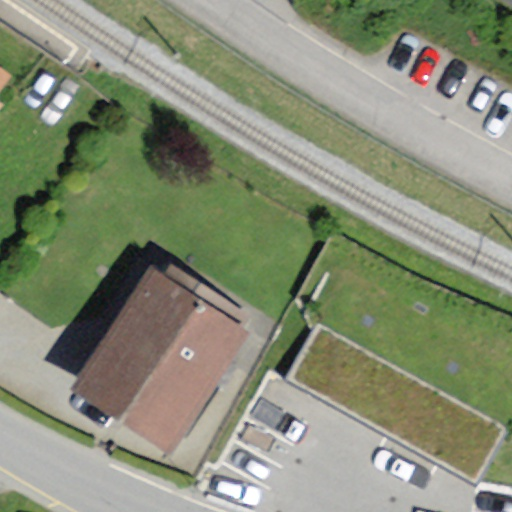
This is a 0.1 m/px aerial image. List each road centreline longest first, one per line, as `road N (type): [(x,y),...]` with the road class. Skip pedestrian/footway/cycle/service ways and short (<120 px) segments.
road 1 (residential): [(206,0),(511,179)]
road 2 (tertiary): [(152,511),(0,432)]
